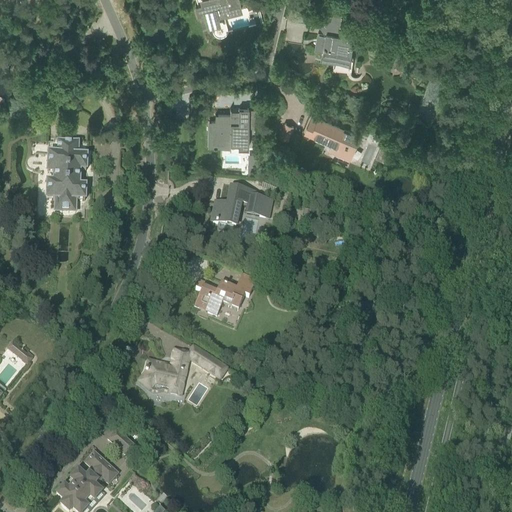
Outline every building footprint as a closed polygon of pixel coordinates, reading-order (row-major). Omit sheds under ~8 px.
[(207,0),(208,1),(201,3),(202,6),(195,8),(197,18),(204,17),(207,29),(211,28),(211,27),(219,25),(216,17),(241,10),(238,0),(207,0)] [(308,10),(306,22),(317,24),(321,24),(322,22),(326,23),(326,24),(326,25),(324,35),(317,33),(315,44),(314,51),(321,52),(321,53),(320,57),(324,58),(324,60),(331,59),(333,59),(333,63),(349,65),(351,58),(351,57),(354,38),(338,36),(341,15),(308,10)] [(211,121),(211,122),(211,131),(214,131),(214,142),(229,142),(229,145),(230,145),(237,145),(237,149),(248,149),(248,129),(248,128),(248,111),(248,109),(238,109),(238,110),(238,111),(238,112),(238,116),(230,116),(230,115),(229,115),(214,115),(214,121),(211,121)] [(360,137),(319,119),(319,121),(312,118),(306,133),(338,146),(334,153),(350,160),(360,137)] [(294,127),(286,123),(280,136),(288,140),(294,127)] [(33,143),(33,157),(32,157),(29,158),(26,160),(25,163),(25,166),(26,169),(28,171),(31,172),(32,172),(32,173),(45,174),(45,175),(56,176),(56,181),(53,181),(53,183),(47,183),(46,200),(56,201),(56,211),(62,212),(68,213),(74,211),(75,201),(84,202),(85,187),(79,187),(79,183),(80,183),(80,176),(79,176),(79,172),(86,172),(86,145),(33,143)] [(385,149),(380,162),(383,163),(388,150),(385,149)] [(215,202),(210,222),(219,224),(217,230),(232,233),(233,227),(235,227),(240,203),(248,204),(246,214),(265,218),(268,202),(272,203),(272,202),(258,199),(259,195),(229,188),(225,207),(222,206),(222,204),(215,202)] [(303,209),(302,217),(312,219),(314,211),(303,209)] [(414,247),(404,248),(406,262),(416,261),(414,247)] [(312,280),(311,285),(324,288),(325,283),(312,280)] [(202,292),(196,305),(208,310),(207,312),(216,316),(221,304),(222,304),(223,302),(238,308),(243,295),(247,297),(252,287),(241,282),(237,290),(219,282),(216,289),(200,282),(196,290),(202,292)] [(11,345),(7,350),(12,355),(17,349),(11,345)] [(146,374),(139,380),(147,388),(150,385),(168,389),(167,392),(179,395),(188,358),(208,371),(207,372),(221,380),(227,370),(193,348),(188,355),(174,351),(170,368),(157,365),(158,364),(149,362),(149,363),(148,362),(146,370),(145,372),(146,372),(146,374)] [(25,356),(21,362),(26,366),(31,361),(25,356)] [(503,428),(498,453),(506,455),(509,439),(511,429),(503,428)] [(139,452),(123,437),(115,431),(107,440),(130,461),(139,452)] [(118,475),(101,460),(93,453),(84,463),(91,469),(86,474),(88,475),(85,478),(77,471),(69,480),(71,481),(65,488),(64,487),(56,495),(63,502),(60,506),(66,511),(70,511),(72,510),(73,511),(84,511),(86,510),(87,508),(83,504),(89,498),(93,502),(101,493),(94,486),(96,483),(98,484),(102,479),(108,485),(118,475)]
